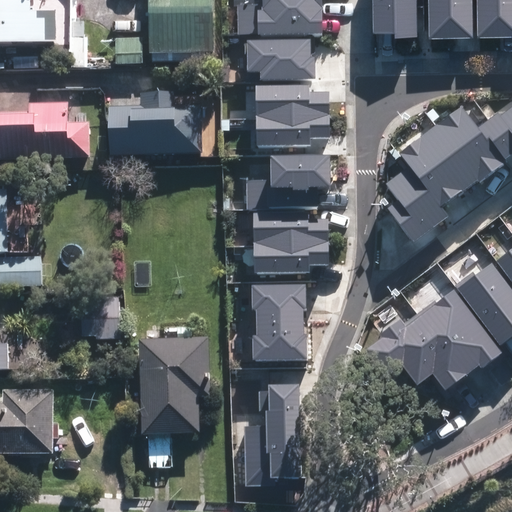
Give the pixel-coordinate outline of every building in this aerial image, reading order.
[(0,0),(0,46),(1,46),(1,45),(50,44),(50,20),(40,21),(40,0),(32,0),(31,0),(0,0)] [(216,0),(151,0),(153,59),(218,57),(216,0)] [(323,34),(322,0),(233,0),(234,7),(237,7),(237,35),(323,34)] [(417,0),(371,0),(372,34),(395,34),(395,38),(418,38),(417,0)] [(472,0),(428,0),(429,40),(473,39),(472,0)] [(511,0),(477,0),(478,39),(511,37),(511,0)] [(85,38),(85,23),(72,23),(73,38),(71,38),(71,69),(87,69),(87,37),(85,38)] [(260,71),(260,80),(315,79),(315,57),(311,57),(311,38),(246,39),(247,71),(260,71)] [(146,64),(144,39),(117,40),(117,65),(146,64)] [(256,86),(256,115),(329,115),(329,92),(309,92),(309,85),(256,86)] [(142,108),(112,108),(112,157),(203,155),(202,107),(175,107),(175,94),(142,95),(142,108)] [(0,161),(92,160),(92,123),(70,124),(70,104),(31,104),(31,114),(0,114),(0,161)] [(511,117),(486,137),(467,112),(401,160),(409,171),(386,189),(404,214),(390,225),(407,248),(446,219),(433,209),(511,150),(511,117)] [(329,115),(256,115),(256,147),(311,146),(311,139),(329,139),(329,115)] [(248,181),(248,209),(319,207),(319,188),(330,188),(330,154),(271,155),(272,181),(248,181)] [(0,253),(11,253),(9,191),(0,191),(0,253)] [(253,213),(254,242),(329,241),(328,220),(308,220),(308,213),(253,213)] [(511,240),(364,354),(377,370),(396,356),(415,381),(429,370),(440,384),(454,372),(463,384),(511,346),(511,240)] [(329,241),(254,242),(254,275),(310,274),(309,266),(329,266),(329,241)] [(44,259),(0,259),(1,287),(45,287),(44,259)] [(252,335),(252,361),(307,361),(307,334),(304,334),(304,309),(306,309),(306,284),(251,285),(251,310),(256,310),(256,335),(252,335)] [(81,298),(84,338),(97,337),(97,341),(123,339),(120,295),(81,298)] [(145,436),(203,435),(202,397),(213,398),(212,338),(143,340),(145,436)] [(0,370),(11,370),(11,345),(0,345),(0,370)] [(244,426),(245,486),(276,486),(276,478),(300,477),(299,383),(268,384),(268,391),(258,391),(259,411),(265,411),(266,426),(244,426)] [(0,455),(56,456),(56,390),(5,390),(5,403),(0,402),(0,455)] [(122,391),(108,391),(108,409),(122,409),(122,391)] [(173,437),(149,437),(149,469),(173,469),(173,437)]
